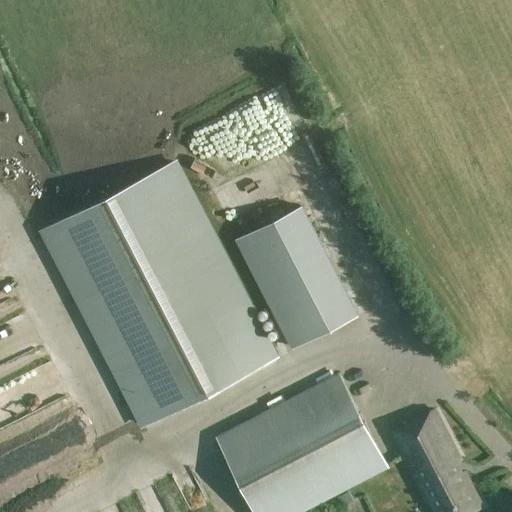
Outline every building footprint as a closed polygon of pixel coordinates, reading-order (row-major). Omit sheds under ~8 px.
[(43,231),(143,424),(275,356),(176,162),(43,231)] [(238,239),(293,345),(356,313),(301,206),(238,239)] [(219,439),(257,511),(294,511),(386,465),(340,376),(219,439)] [(459,474),(454,463),(460,460),(434,409),(391,432),(427,501),(429,500),(435,511),(470,511),(482,506),(464,471),(459,474)] [(346,492),(337,497),(341,506),(351,501),(346,492)]
